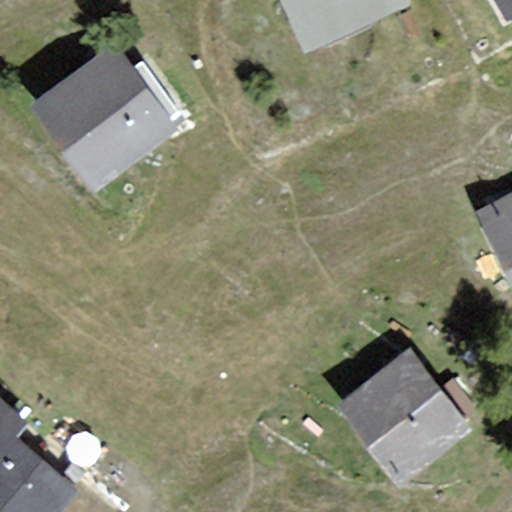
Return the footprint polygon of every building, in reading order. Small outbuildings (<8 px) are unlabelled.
[(279,0),(300,51),(403,11),(399,0),(279,0)] [(511,0),(485,0),(496,20),(511,12),(511,0)] [(74,191),(167,137),(115,46),(21,100),(74,191)] [(511,194),(472,210),(511,309),(511,194)] [(464,440),(402,352),(329,403),(392,491),(464,440)] [(0,511),(47,511),(68,489),(0,427),(0,511)]
